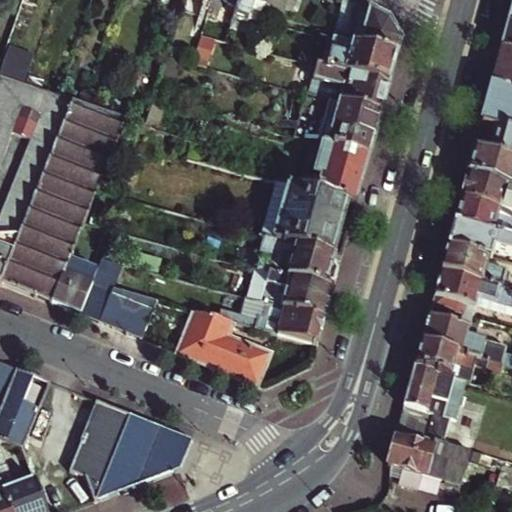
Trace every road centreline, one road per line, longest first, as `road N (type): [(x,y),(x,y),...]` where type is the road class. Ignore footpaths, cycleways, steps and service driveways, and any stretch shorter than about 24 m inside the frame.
road 1 (residential): [(296,469),(328,443),(351,405),(456,29)]
road 2 (residential): [(296,469),(240,426),(0,329)]
